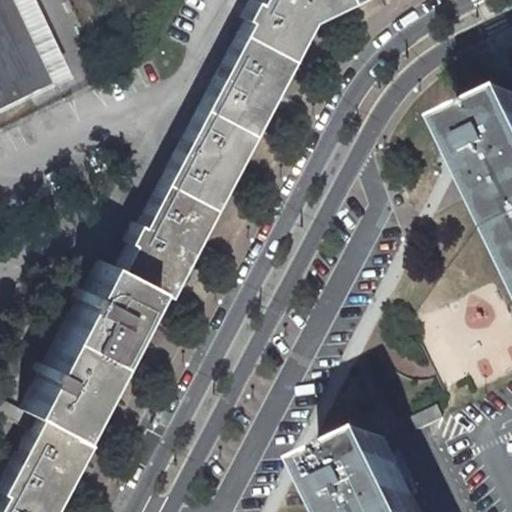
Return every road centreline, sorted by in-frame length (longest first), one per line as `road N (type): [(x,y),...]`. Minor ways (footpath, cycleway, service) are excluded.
road 1 (tertiary): [(469,0),(429,18),(361,81),(134,511)]
road 2 (tertiary): [(169,511),(384,104),(438,52),(511,16)]
